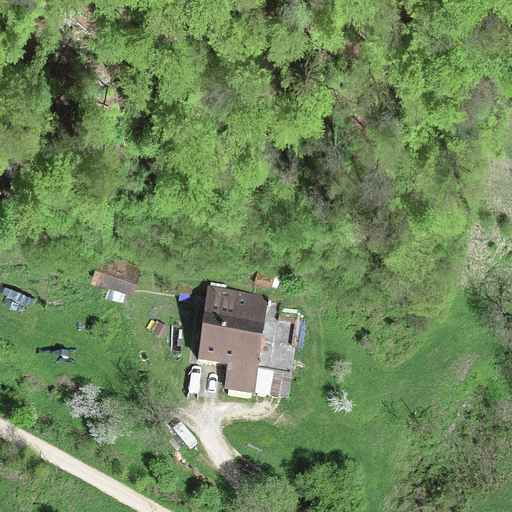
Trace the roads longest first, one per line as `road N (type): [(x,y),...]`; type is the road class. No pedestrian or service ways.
road 1 (track): [(255,511),(197,405),(195,300)]
road 2 (track): [(0,431),(151,511)]
